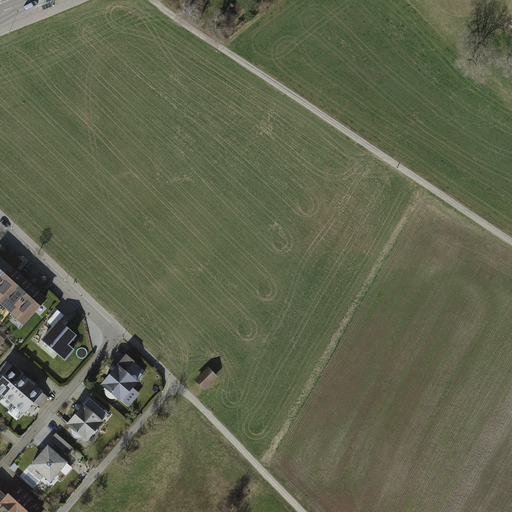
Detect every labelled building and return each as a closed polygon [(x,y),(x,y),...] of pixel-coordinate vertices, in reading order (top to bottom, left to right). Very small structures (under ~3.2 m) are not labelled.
[(41,7),(43,11),(52,7),(50,3),(41,7)] [(0,283),(9,273),(0,265),(0,283)] [(0,283),(0,305),(1,306),(21,283),(9,273),(0,283)] [(1,306),(13,316),(32,293),(21,283),(1,306)] [(13,316),(24,326),(44,303),(32,293),(13,316)] [(56,324),(40,342),(64,362),(72,353),(67,349),(75,340),(56,324)] [(207,368),(193,382),(203,392),(217,378),(207,368)] [(0,383),(0,401),(1,402),(22,378),(12,369),(0,383)] [(117,369),(100,389),(120,406),(137,386),(117,369)] [(1,402),(11,411),(32,386),(22,378),(1,402)] [(11,411),(21,419),(42,395),(32,386),(11,411)] [(82,407),(64,429),(84,446),(102,424),(82,407)] [(45,450),(30,468),(50,484),(65,466),(45,450)] [(0,480),(0,504),(8,511),(41,511),(44,510),(17,487),(13,491),(0,480)]
